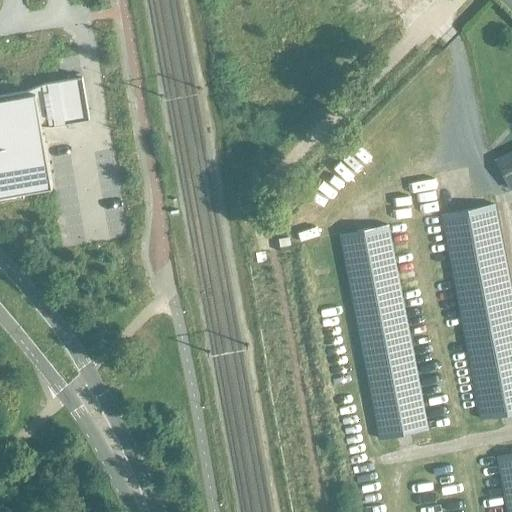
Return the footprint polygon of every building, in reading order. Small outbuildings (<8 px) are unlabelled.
[(53,187),(42,126),(52,126),(90,120),(82,77),(44,84),(25,91),(0,95),(0,201),(24,198),(23,193),(53,187)] [(511,189),(511,154),(497,162),(511,190),(511,189)] [(511,287),(496,203),(441,215),(481,421),(511,414),(511,287)] [(389,224),(339,234),(379,440),(429,430),(389,224)] [(511,511),(511,453),(500,455),(510,511),(511,511)]
